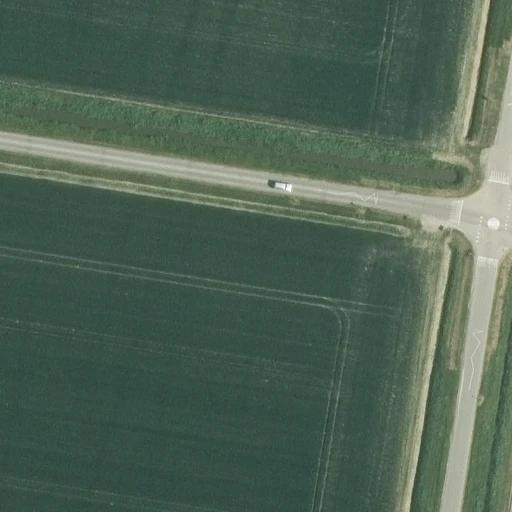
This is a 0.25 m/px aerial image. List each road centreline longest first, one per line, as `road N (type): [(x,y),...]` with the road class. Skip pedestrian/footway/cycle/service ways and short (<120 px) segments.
road 1 (tertiary): [(492,226),(443,210),(0,140)]
road 2 (unclassified): [(448,511),(492,226)]
